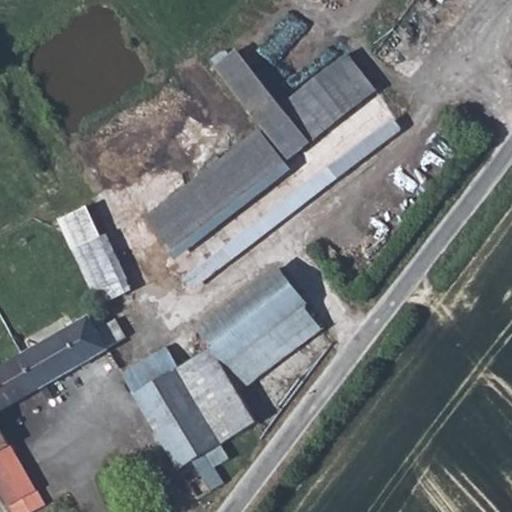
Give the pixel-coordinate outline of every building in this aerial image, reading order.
[(425,27),(345,84),(371,120),(448,63),(425,27)] [(308,37),(273,59),(302,112),(323,147),(359,125),(339,89),(308,37)] [(302,112),(153,235),(178,267),(323,147),(302,112)] [(97,305),(130,291),(94,202),(60,216),(97,305)] [(280,274),(192,322),(207,352),(219,375),(302,324),(280,274)] [(77,306),(14,341),(37,382),(99,346),(86,323),(77,306)] [(14,341),(0,349),(0,402),(37,382),(14,341)] [(207,352),(172,369),(160,345),(111,372),(189,511),(209,511),(221,497),(195,452),(242,421),(219,375),(207,352)] [(3,415),(0,416),(0,451),(19,443),(3,415)] [(19,443),(0,451),(0,490),(7,505),(42,485),(19,443)]
